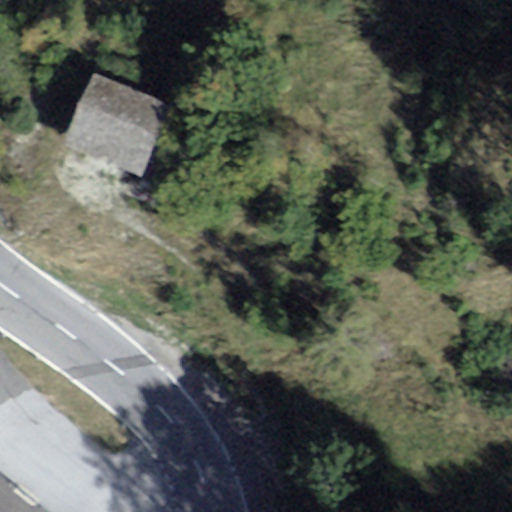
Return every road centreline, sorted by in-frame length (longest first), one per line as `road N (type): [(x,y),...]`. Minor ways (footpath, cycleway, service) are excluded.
road 1 (track): [(231,511),(274,455),(245,331),(183,252),(97,190)]
road 2 (tertiary): [(210,511),(194,440),(125,371),(0,282)]
